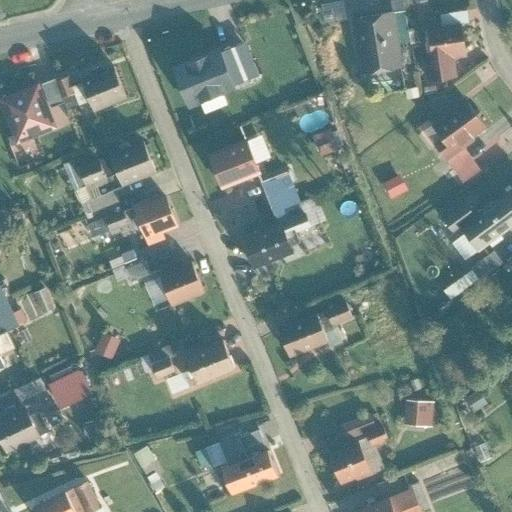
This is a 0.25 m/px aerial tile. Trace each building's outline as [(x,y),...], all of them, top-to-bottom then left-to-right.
[(396,12),(355,18),(363,77),(405,71),(396,12)] [(444,23),(429,24),(436,81),(459,78),(457,55),(469,54),(466,26),(444,28),(444,23)] [(233,47),(178,67),(192,106),(247,85),(233,47)] [(104,64),(92,69),(94,75),(107,70),(104,64)] [(129,100),(116,67),(107,70),(94,75),(83,79),(91,101),(96,112),(129,100)] [(71,78),(59,82),(65,99),(77,95),(73,83),(71,78)] [(91,101),(83,79),(73,83),(77,95),(81,105),(91,101)] [(58,80),(44,85),(52,107),(66,102),(65,99),(59,82),(58,80)] [(59,132),(41,86),(0,101),(18,148),(59,132)] [(489,129),(470,102),(436,126),(451,147),(443,153),(465,183),(482,171),(467,150),(477,142),(475,139),(489,129)] [(332,130),(315,136),(320,150),(337,145),(332,130)] [(249,141),(210,156),(223,189),(261,174),(249,141)] [(146,142),(112,155),(124,186),(158,173),(146,142)] [(103,159),(81,167),(88,187),(110,178),(103,159)] [(289,172),(264,182),(281,225),(306,215),(289,172)] [(511,193),(463,230),(480,253),(511,229),(511,193)] [(169,197),(132,211),(146,245),(167,237),(165,231),(179,226),(169,197)] [(130,207),(98,219),(103,232),(135,220),(130,207)] [(281,225),(243,240),(255,270),(292,255),(281,225)] [(478,283),(508,261),(500,250),(470,271),(478,283)] [(186,259),(159,270),(174,308),(207,295),(195,264),(188,266),(186,259)] [(147,263),(126,270),(131,284),(152,276),(147,263)] [(1,287),(0,287),(0,334),(20,325),(1,287)] [(348,302),(328,311),(335,326),(355,317),(348,302)] [(321,315),(281,330),(292,357),(332,343),(321,315)] [(123,341),(106,334),(97,353),(115,360),(123,341)] [(236,370),(225,342),(188,356),(200,384),(236,370)] [(63,380),(79,390),(88,377),(72,367),(63,380)] [(43,380),(17,391),(22,403),(48,391),(43,380)] [(436,403),(407,401),(405,426),(433,428),(436,403)] [(27,405),(0,418),(0,438),(8,454),(43,437),(27,405)] [(373,412),(338,426),(344,441),(379,427),(373,412)] [(362,444),(332,457),(344,485),(374,471),(362,444)] [(269,446),(221,466),(233,495),(281,475),(269,446)] [(89,481),(68,491),(77,511),(95,511),(103,509),(89,481)] [(425,511),(415,487),(354,511),(425,511)] [(77,511),(68,491),(34,507),(36,511),(77,511)]
